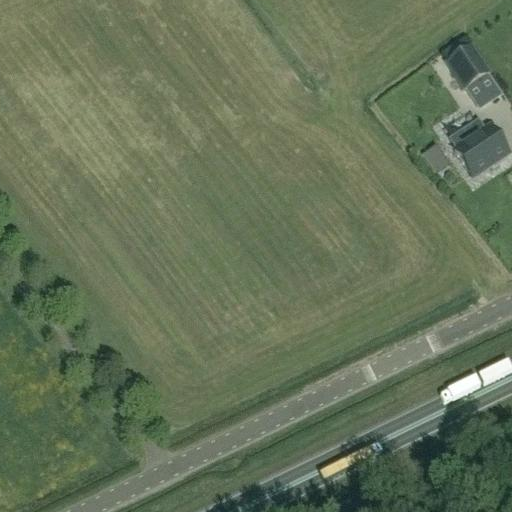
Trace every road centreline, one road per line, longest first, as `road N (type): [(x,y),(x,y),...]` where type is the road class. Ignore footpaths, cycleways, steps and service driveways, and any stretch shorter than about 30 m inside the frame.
road 1 (unclassified): [(82,511),(511,303)]
road 2 (trunk): [(236,511),(511,378)]
